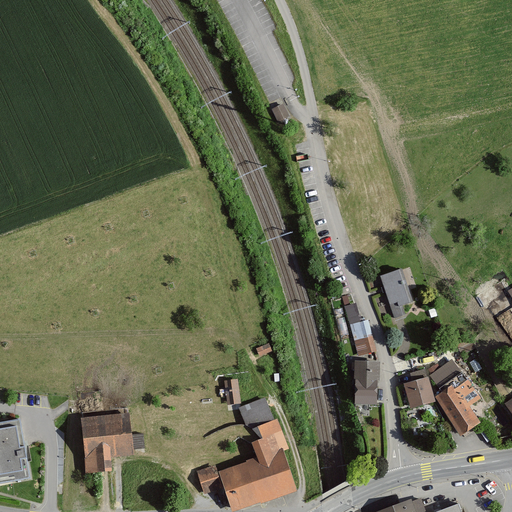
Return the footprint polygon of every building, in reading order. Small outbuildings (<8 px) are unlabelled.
[(290,119),(285,107),(274,112),(279,124),(290,119)] [(404,269),(382,275),(394,317),(416,310),(404,269)] [(346,306),(355,341),(367,338),(369,346),(375,344),(369,320),(362,322),(358,303),(346,306)] [(268,344),(257,348),(260,356),(271,351),(268,344)] [(452,360),(431,377),(439,388),(461,370),(452,360)] [(381,363),(357,361),(354,402),(378,404),(381,363)] [(431,377),(404,383),(409,407),(436,402),(435,398),(431,377)] [(238,380),(224,382),(227,406),(241,404),(238,380)] [(455,384),(435,398),(462,437),(482,423),(455,384)] [(256,427),(274,421),(264,398),(239,408),(246,426),(261,440),(256,427)] [(131,412),(80,415),(83,473),(114,472),(113,455),(133,453),(131,412)] [(22,419),(0,422),(0,484),(33,478),(22,419)] [(217,463),(198,469),(206,492),(226,485),(234,510),(294,489),(281,450),(286,448),(277,420),(274,421),(256,427),(261,440),(254,442),(259,458),(220,471),(217,463)] [(134,448),(144,449),(144,432),(134,432),(134,448)] [(428,511),(423,496),(375,511),(463,511),(462,508),(461,503),(435,511),(428,511)]
